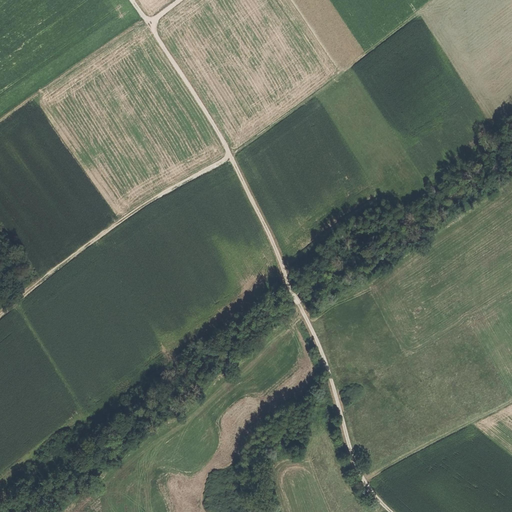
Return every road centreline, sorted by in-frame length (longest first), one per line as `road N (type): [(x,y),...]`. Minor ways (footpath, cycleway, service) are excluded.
road 1 (track): [(393,511),(358,473),(324,350),(232,153),(133,0)]
road 2 (track): [(0,315),(119,220),(232,153)]
